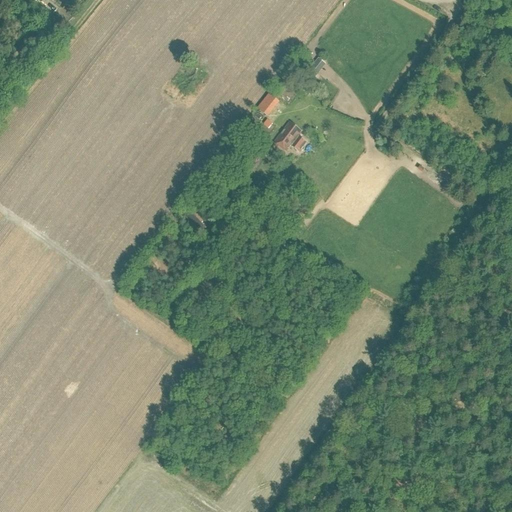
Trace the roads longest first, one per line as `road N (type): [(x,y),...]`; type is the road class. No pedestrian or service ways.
road 1 (track): [(511,192),(485,207),(279,511)]
road 2 (unknown): [(440,0),(441,37),(374,131)]
road 3 (track): [(0,115),(96,0)]
